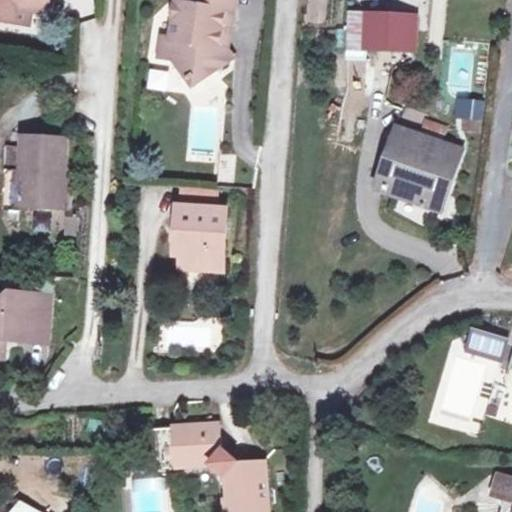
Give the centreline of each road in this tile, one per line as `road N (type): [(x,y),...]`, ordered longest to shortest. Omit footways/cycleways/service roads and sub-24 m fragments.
road 1 (residential): [(70,395),(88,336),(113,0)]
road 2 (residential): [(260,387),(289,0)]
road 3 (unclassified): [(320,384),(343,377),(437,306),(511,297)]
road 4 (residential): [(70,395),(260,387)]
road 5 (unclassified): [(316,511),(320,384)]
